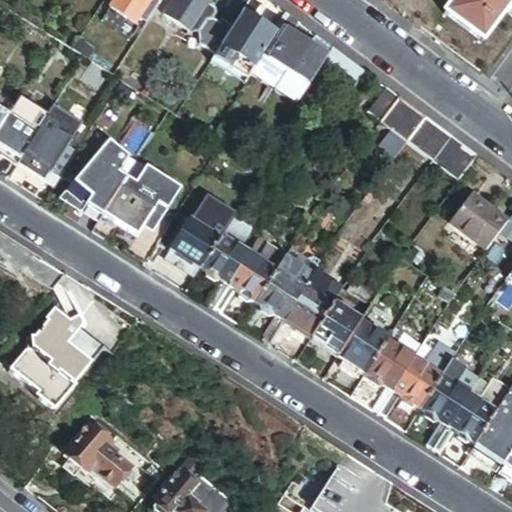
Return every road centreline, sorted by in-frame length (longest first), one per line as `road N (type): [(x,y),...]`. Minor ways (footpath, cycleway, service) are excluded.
road 1 (residential): [(480,511),(0,207)]
road 2 (residential): [(321,0),(511,143)]
